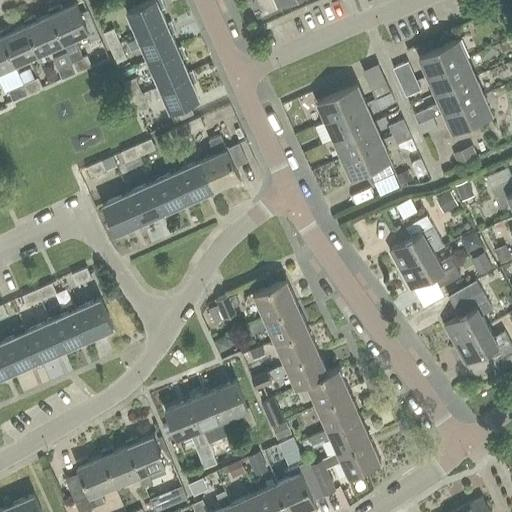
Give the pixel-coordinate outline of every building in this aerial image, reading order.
[(162,0),(149,0),(127,10),(137,35),(166,23),(160,9),(165,7),(162,0)] [(60,4),(48,9),(50,13),(51,13),(63,42),(72,62),(83,57),(74,37),(85,33),(89,42),(100,37),(88,10),(81,13),(76,2),(61,8),(60,4)] [(39,53),(63,42),(51,13),(50,13),(36,20),(35,15),(24,20),(26,24),(39,53)] [(171,21),(166,23),(137,35),(148,59),(177,47),(171,34),(175,32),(171,21)] [(15,64),(39,53),(26,24),(12,30),(11,26),(0,31),(0,32),(1,35),(2,35),(15,64)] [(113,29),(104,33),(110,47),(120,43),(113,29)] [(0,70),(15,64),(2,35),(1,35),(0,36),(0,70)] [(139,38),(129,42),(132,51),(142,47),(139,38)] [(428,74),(467,57),(459,38),(420,56),(428,74)] [(511,46),(509,39),(499,44),(503,52),(511,47),(511,46)] [(120,43),(110,47),(116,62),(126,58),(120,43)] [(181,45),(177,47),(148,59),(159,84),(187,72),(182,59),(186,57),(181,45)] [(76,72),(72,62),(67,51),(58,57),(61,67),(57,69),(61,79),(76,72)] [(72,62),(76,72),(91,65),(87,55),(83,57),(72,62)] [(436,92),(475,75),(467,57),(428,74),(436,92)] [(372,88),(387,81),(378,62),(362,69),(371,88),(372,88)] [(402,86),(417,79),(412,70),(408,62),(393,68),(397,77),(398,76),(402,86)] [(192,70),(187,72),(159,84),(170,110),(167,111),(171,119),(190,111),(186,103),(198,98),(192,83),(197,81),(192,70)] [(419,122),(483,94),(475,75),(436,92),(440,102),(429,108),(429,106),(414,113),(419,122)] [(24,84),(28,94),(42,87),(38,78),(24,84)] [(135,78),(124,82),(131,97),(141,93),(135,78)] [(417,79),(402,86),(406,95),(421,88),(417,79)] [(387,81),(372,88),(376,97),(391,91),(387,81)] [(12,101),(28,94),(24,84),(8,91),(12,101)] [(325,120),(365,102),(357,84),(317,102),(325,120)] [(131,97),(137,112),(147,108),(144,102),(154,98),(151,89),(141,93),(131,97)] [(380,106),(395,99),(391,91),(376,97),(380,106)] [(419,122),(423,132),(438,125),(434,118),(445,113),(453,130),(492,112),(483,94),(419,122)] [(334,138),(373,121),(365,102),(325,120),(334,138)] [(185,123),(190,133),(203,127),(199,117),(192,120),(185,123)] [(393,134),(408,127),(404,118),(389,124),(393,134)] [(342,156),(381,139),(373,121),(334,138),(342,156)] [(174,140),(190,133),(185,123),(169,130),(174,140)] [(408,127),(393,134),(397,143),(412,136),(408,127)] [(150,139),(135,145),(139,155),(154,148),(150,139)] [(395,173),(394,169),(389,158),(390,158),(381,139),(342,156),(350,175),(365,169),(372,183),(395,173)] [(202,159),(215,187),(227,182),(229,186),(241,181),(235,166),(245,162),(237,144),(202,159)] [(135,145),(120,152),(124,162),(139,155),(135,145)] [(471,145),(453,153),(459,165),(476,157),(471,145)] [(86,166),(91,177),(115,166),(111,156),(86,166)] [(202,159),(177,171),(190,199),(202,193),(204,197),(217,192),(215,187),(202,159)] [(511,204),(511,175),(508,167),(487,176),(501,208),(511,204)] [(177,171),(153,181),(166,210),(178,204),(180,209),(192,203),(190,199),(177,171)] [(153,181),(128,193),(140,221),(154,215),(156,219),(167,214),(166,210),(153,181)] [(468,181),(456,186),(460,196),(472,191),(468,181)] [(450,191),(441,196),(448,210),(458,205),(450,191)] [(128,193),(103,204),(116,232),(129,226),(131,230),(142,225),(140,221),(128,193)] [(438,234),(433,226),(434,225),(428,214),(406,226),(413,237),(390,250),(400,269),(433,250),(428,240),(438,234)] [(438,234),(428,240),(433,250),(443,245),(438,234)] [(507,249),(496,253),(500,263),(511,259),(507,249)] [(433,250),(400,269),(411,288),(434,276),(440,287),(461,275),(451,256),(440,262),(433,250)] [(472,260),(480,275),(496,267),(487,252),(472,260)] [(76,285),(91,278),(86,267),(71,274),(76,285)] [(454,344),(489,325),(483,314),(492,309),(476,279),(448,295),(459,315),(443,324),(454,344)] [(263,318),(297,303),(287,280),(252,295),(263,318)] [(52,283),(37,289),(41,300),(56,293),(52,283)] [(37,289),(22,296),(26,306),(41,300),(37,289)] [(216,300),(218,306),(224,320),(236,315),(233,308),(240,305),(235,294),(229,297),(228,295),(216,300)] [(100,298),(75,309),(88,338),(101,332),(103,337),(115,332),(100,298)] [(273,341),(308,326),(297,303),(263,318),(273,341)] [(218,306),(208,311),(214,324),(224,320),(218,306)] [(75,309),(51,320),(64,349),(76,344),(78,348),(90,343),(88,338),(75,309)] [(51,320),(26,330),(39,360),(53,354),(54,358),(66,353),(64,349),(51,320)] [(489,325),(454,344),(465,364),(489,351),(500,370),(511,363),(511,344),(504,330),(495,335),(489,325)] [(284,365),(318,349),(308,326),(273,341),(284,365)] [(26,330),(2,341),(15,371),(28,365),(30,369),(41,364),(39,360),(26,330)] [(226,336),(216,341),(221,353),(231,348),(226,336)] [(17,375),(15,371),(2,341),(0,341),(0,377),(4,376),(6,380),(17,375)] [(262,347),(251,352),(254,360),(265,356),(262,347)] [(329,373),(328,372),(318,349),(284,365),(295,389),(305,384),(305,383),(329,373)] [(315,406),(350,391),(339,367),(328,372),(329,373),(305,383),(305,384),(315,406)] [(268,372),(252,379),(256,389),(272,382),(268,372)] [(247,427),(255,423),(249,408),(248,408),(236,380),(212,390),(224,418),(226,418),(240,411),(247,427)] [(232,433),(226,418),(224,418),(212,390),(188,399),(201,428),(203,427),(217,421),(223,437),(232,433)] [(325,429),(361,414),(350,391),(315,406),(325,429)] [(275,397),(264,403),(273,425),(285,420),(275,397)] [(209,443),(203,427),(201,428),(188,399),(164,409),(169,420),(176,438),(194,430),(200,446),(209,443)] [(328,457),(371,437),(361,414),(325,429),(326,430),(308,437),(312,447),(330,440),(336,452),(328,456),(328,457)] [(169,420),(163,423),(170,440),(176,438),(169,420)] [(287,422),(273,429),(278,439),(292,433),(287,422)] [(167,472),(164,464),(165,464),(153,435),(138,441),(136,436),(125,441),(127,445),(139,475),(144,486),(153,483),(151,479),(167,472)] [(306,460),(322,496),(337,490),(327,468),(340,462),(347,476),(382,461),(371,437),(328,457),(328,456),(311,464),(309,459),(306,460)] [(114,485),(139,475),(127,445),(113,451),(112,446),(100,451),(102,456),(103,455),(114,485)] [(269,472),(260,453),(249,458),(257,477),(269,472)] [(79,472),(69,477),(65,478),(74,501),(89,495),(93,506),(105,501),(101,490),(114,485),(103,455),(102,456),(89,461),(87,456),(75,461),(79,472)] [(313,500),(322,496),(306,460),(288,469),(290,474),(276,481),(289,511),(297,511),(315,504),(313,500)] [(240,461),(228,466),(233,478),(245,473),(240,461)] [(261,511),(289,511),(276,481),(253,492),(261,511)] [(234,511),(230,502),(225,491),(216,495),(221,506),(208,511),(203,500),(191,505),(194,511),(234,511)] [(261,511),(253,492),(230,502),(234,511),(261,511)] [(40,511),(33,494),(9,504),(12,511),(40,511)] [(458,511),(488,511),(481,497),(457,508),(458,511)]
